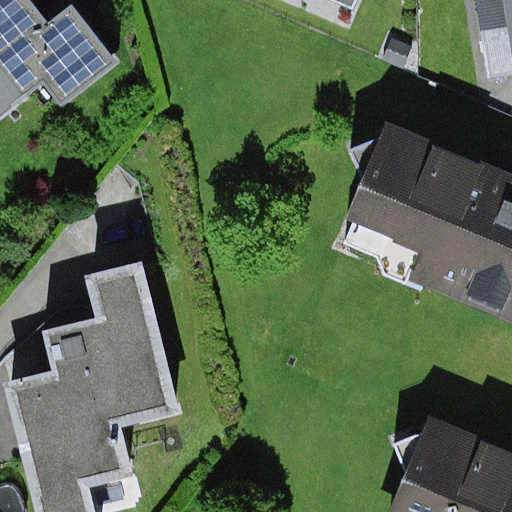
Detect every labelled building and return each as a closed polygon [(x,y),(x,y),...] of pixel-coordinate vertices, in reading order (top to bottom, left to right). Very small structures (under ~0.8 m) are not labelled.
[(35,3),(38,0),(0,0),(0,120),(47,85),(65,109),(122,66),(76,7),(52,25),(35,3)] [(324,0),(356,14),(362,0),(324,0)] [(511,0),(475,0),(487,82),(511,78),(511,0)] [(511,175),(390,125),(384,140),(353,153),(365,184),(351,219),(357,222),(348,245),(381,258),(388,276),(410,286),(411,283),(511,324),(511,175)] [(183,416),(146,263),(88,277),(98,320),(45,333),(55,373),(7,384),(38,511),(98,511),(93,489),(137,478),(125,430),(183,416)] [(409,475),(392,511),(511,511),(511,451),(432,418),(425,435),(397,446),(409,475)]
